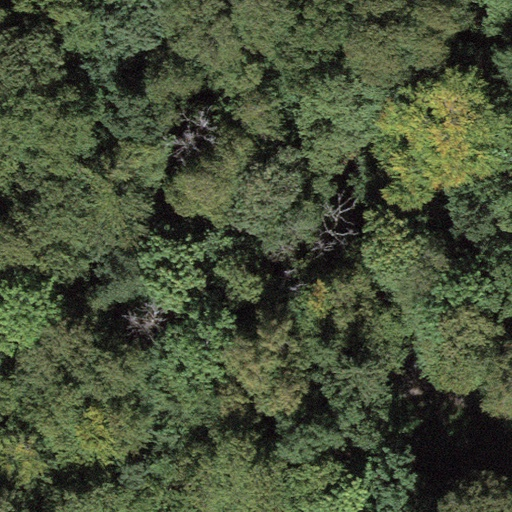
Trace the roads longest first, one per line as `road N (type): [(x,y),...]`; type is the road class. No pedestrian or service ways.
road 1 (track): [(511,411),(452,380),(161,174),(4,0)]
road 2 (track): [(99,511),(0,440)]
